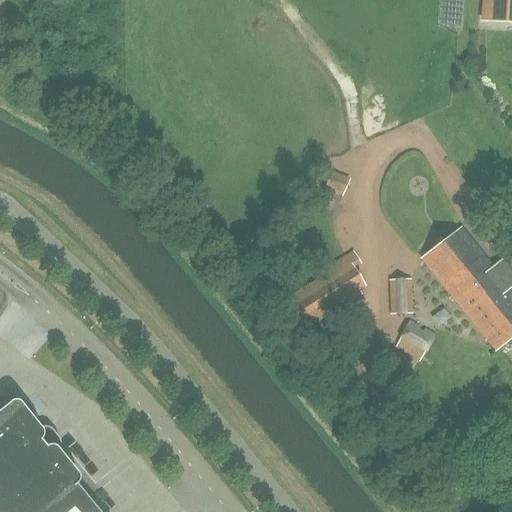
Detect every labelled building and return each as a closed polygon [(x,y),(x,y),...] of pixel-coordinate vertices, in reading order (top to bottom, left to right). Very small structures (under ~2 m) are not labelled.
[(511,23),(511,0),(484,0),(482,21),(511,23)] [(343,197),(350,179),(332,172),(324,189),(343,197)] [(511,344),(511,294),(507,288),(511,284),(511,273),(501,260),(491,268),(460,229),(422,259),(495,351),(509,340),(511,344)] [(358,292),(365,287),(350,262),(298,294),(316,323),(361,296),(358,292)] [(390,281),(391,313),(409,313),(408,281),(390,281)] [(410,323),(397,348),(420,360),(433,335),(410,323)] [(10,403),(0,411),(0,511),(98,511),(76,485),(77,484),(78,483),(79,481),(79,480),(79,478),(79,477),(78,475),(78,474),(57,449),(56,448),(55,447),(54,447),(52,447),(51,447),(49,447),(48,447),(47,448),(41,441),(42,440),(43,438),(44,437),(44,436),(44,434),(44,432),(21,405),(20,404),(19,403),(18,402),(16,402),(15,402),(13,402),(12,402),(10,403)]
